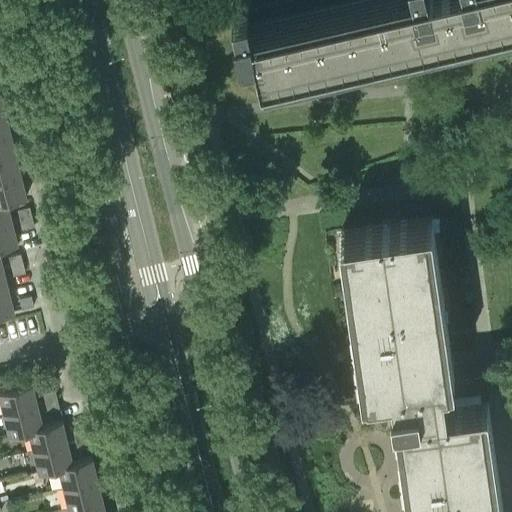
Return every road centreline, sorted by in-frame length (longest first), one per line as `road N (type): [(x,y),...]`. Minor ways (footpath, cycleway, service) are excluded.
road 1 (tertiary): [(86,0),(164,315)]
road 2 (tertiary): [(201,305),(127,0)]
road 3 (tertiary): [(252,511),(201,305)]
road 4 (tertiary): [(164,315),(215,511)]
road 5 (residential): [(123,511),(93,399),(71,369),(64,339)]
road 6 (residential): [(64,339),(31,189)]
